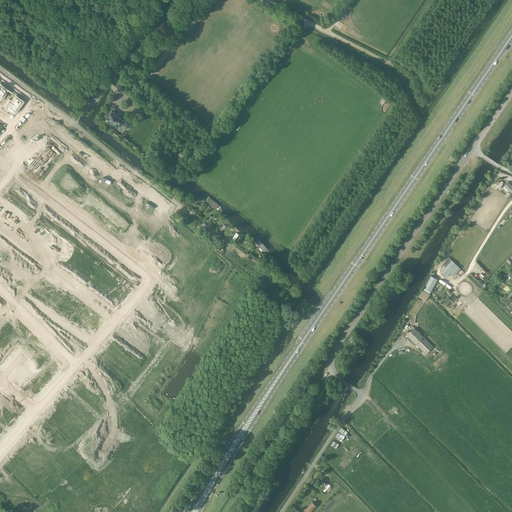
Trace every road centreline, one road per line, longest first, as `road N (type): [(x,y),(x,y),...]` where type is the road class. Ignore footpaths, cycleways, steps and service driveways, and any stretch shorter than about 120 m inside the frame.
road 1 (unclassified): [(281,511),(359,398),(334,373),(331,356),(511,92)]
road 2 (primary): [(511,35),(297,348)]
road 3 (residential): [(0,158),(152,274),(73,365)]
road 4 (unclassified): [(256,262),(72,123)]
road 5 (primary): [(297,348),(186,511)]
road 6 (primary): [(198,511),(297,348)]
road 7 (unclassified): [(72,123),(175,0)]
